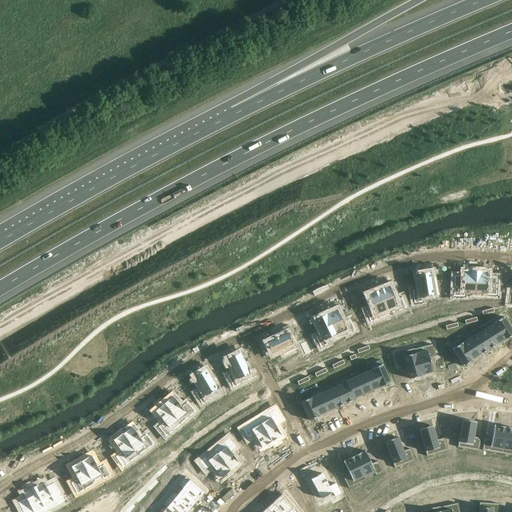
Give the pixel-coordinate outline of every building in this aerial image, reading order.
[(454,276),(453,294),(475,295),(475,271),(469,271),(469,272),(463,272),(463,277),(454,276)] [(475,271),(475,295),(496,295),(496,277),(487,277),(487,272),(481,272),(481,271),(475,271)] [(419,290),(412,291),(414,303),(422,302),(421,297),(434,295),(430,272),(417,274),(419,290)] [(389,286),(378,290),(386,311),(397,306),(398,311),(406,308),(401,297),(395,299),(389,286)] [(372,308),(366,311),(370,322),(378,319),(376,315),(386,311),(378,290),(367,295),(372,308)] [(337,310),(326,314),(336,334),(345,330),(348,334),(355,331),(349,320),(343,323),(337,310)] [(326,314),(315,319),(315,320),(322,334),(315,337),(321,348),(328,344),(326,340),(336,335),(336,334),(326,314)] [(495,322),(494,323),(504,340),(506,339),(511,335),(511,330),(503,317),(495,322)] [(487,328),(486,328),(496,345),(497,344),(504,340),(494,323),(487,328)] [(486,328),(478,333),(488,350),(496,345),(486,328)] [(272,339),(266,342),(272,355),(293,345),(287,332),(279,336),(272,339)] [(478,333),(470,338),(480,355),(488,350),(478,333)] [(469,339),(462,343),(472,360),(480,355),(470,338),(469,339)] [(458,340),(450,345),(463,366),(471,361),(472,360),(462,343),(459,339),(458,340)] [(305,341),(300,344),(305,355),(311,352),(305,341)] [(414,349),(421,376),(422,376),(422,375),(433,372),(429,358),(435,356),(432,344),(414,349)] [(449,345),(444,348),(450,358),(455,355),(449,345)] [(414,349),(395,354),(399,366),(405,364),(410,379),(421,376),(414,349)] [(239,353),(227,359),(234,373),(228,376),(233,387),(240,384),(238,379),(250,374),(239,353)] [(386,358),(380,361),(385,372),(390,369),(386,358)] [(371,364),(369,365),(371,370),(379,387),(381,387),(390,383),(380,360),(371,364)] [(205,369),(193,376),(202,390),(196,394),(202,404),(209,400),(206,396),(217,389),(205,369)] [(371,370),(363,374),(371,391),(372,391),(379,387),(371,370)] [(355,377),(354,378),(362,395),(363,395),(371,391),(363,374),(355,377)] [(346,381),(345,382),(346,383),(354,400),(354,399),(362,395),(354,378),(346,381)] [(346,383),(337,386),(345,404),(354,400),(346,383)] [(337,386),(329,390),(336,408),(345,404),(337,386)] [(328,391),(320,394),(328,412),(336,408),(329,390),(328,391)] [(319,395),(311,398),(319,415),(327,412),(328,412),(320,394),(319,395)] [(172,396),(163,403),(177,420),(186,413),(189,417),(195,412),(187,402),(182,407),(172,396)] [(311,398),(301,402),(309,421),(319,416),(319,415),(311,398)] [(163,403),(154,411),(163,422),(158,427),(166,436),(172,431),(169,427),(177,420),(163,403)] [(270,417),(260,423),(272,442),(282,436),(274,423),(280,420),(274,409),(267,413),(270,417)] [(462,420),(458,447),(478,451),(480,438),(473,437),(476,422),(462,420)] [(248,425),(241,429),(248,439),(254,436),(261,448),(272,442),(260,423),(251,429),(248,425)] [(484,439),(482,450),(501,454),(505,427),(494,425),(491,440),(484,439)] [(132,426),(123,433),(135,451),(144,445),(147,449),(153,444),(146,434),(140,439),(132,426)] [(432,426),(419,430),(427,457),(447,451),(443,438),(436,440),(432,426)] [(511,428),(505,427),(501,454),(511,455),(511,428)] [(122,433),(112,440),(121,453),(115,457),(122,467),(129,462),(126,458),(136,452),(135,451),(123,433),(122,433)] [(397,437),(385,442),(395,468),(414,461),(410,449),(403,452),(397,437)] [(225,446),(217,453),(231,470),(240,463),(230,452),(236,447),(228,438),(222,443),(225,446)] [(365,451),(354,456),(364,478),(365,478),(375,473),(376,475),(383,472),(377,461),(371,464),(365,451)] [(204,456),(198,461),(206,471),(211,466),(221,478),(221,479),(231,471),(231,470),(217,453),(216,453),(207,460),(204,456)] [(91,455),(80,461),(91,480),(101,475),(103,479),(110,475),(104,464),(98,468),(91,455)] [(349,475),(343,478),(348,489),(366,480),(365,478),(364,478),(354,456),(343,462),(349,475)] [(80,461),(70,467),(77,480),(71,483),(77,494),(84,490),(81,486),(91,480),(80,461)] [(322,473),(310,479),(321,500),(332,493),(335,498),(342,494),(336,483),(330,487),(322,473)] [(188,479),(181,488),(196,500),(197,501),(204,492),(188,479)] [(38,484),(33,487),(44,508),(63,497),(54,482),(46,486),(44,482),(38,485),(38,484)] [(25,498),(17,502),(22,511),(36,511),(44,508),(33,487),(27,490),(28,491),(23,494),(25,498)] [(181,488),(176,494),(191,507),(196,500),(181,488)] [(176,494),(171,501),(184,511),(186,511),(191,507),(176,494)] [(273,502),(273,503),(274,502),(282,511),(292,511),(295,510),(282,495),(282,494),(273,502)] [(184,511),(171,501),(166,507),(171,511),(184,511)] [(273,503),(267,508),(270,511),(282,511),(274,502),(273,503)] [(439,507),(439,511),(459,511),(457,503),(439,508),(439,507)] [(479,503),(478,511),(499,511),(500,504),(479,503)]
